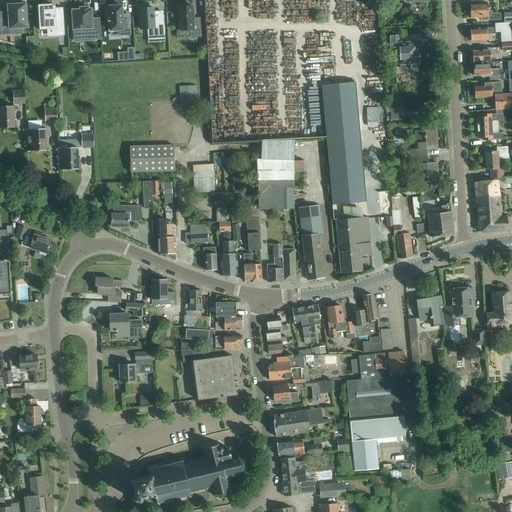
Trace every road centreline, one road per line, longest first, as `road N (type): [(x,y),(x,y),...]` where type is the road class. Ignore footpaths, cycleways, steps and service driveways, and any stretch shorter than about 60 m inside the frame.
road 1 (residential): [(465,249),(449,0)]
road 2 (tertiary): [(261,296),(341,289),(465,249)]
road 3 (tertiary): [(261,296),(197,280),(113,244),(87,246)]
road 4 (residential): [(260,398),(95,421)]
road 5 (tertiary): [(234,511),(267,477),(260,398)]
